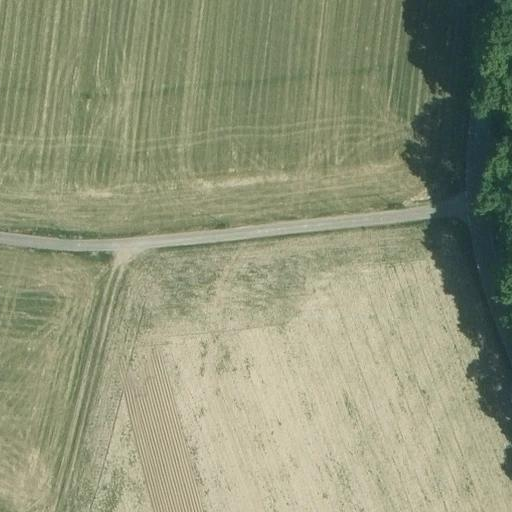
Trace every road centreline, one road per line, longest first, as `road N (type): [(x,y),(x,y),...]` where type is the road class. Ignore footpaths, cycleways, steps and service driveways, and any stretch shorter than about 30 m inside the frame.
road 1 (residential): [(0,234),(125,247),(472,204)]
road 2 (track): [(125,247),(58,511)]
road 3 (tertiary): [(472,204),(496,0)]
road 4 (tertiary): [(511,344),(472,204)]
